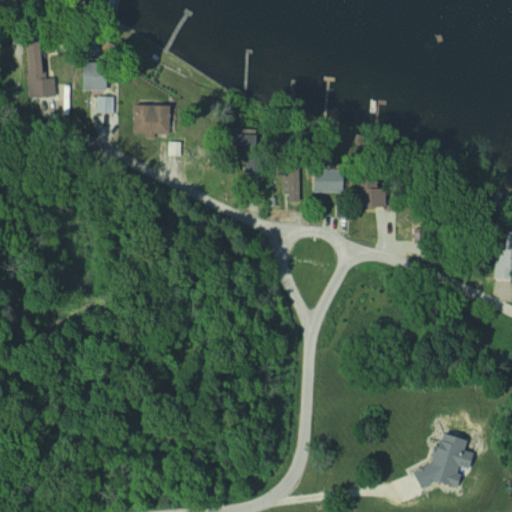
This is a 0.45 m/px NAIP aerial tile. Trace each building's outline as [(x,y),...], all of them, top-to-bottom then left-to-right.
[(57,77),(47,77),(47,41),(26,41),(26,98),(57,98),(57,77)] [(100,112),(117,112),(117,95),(100,95),(100,112)] [(175,104),(138,104),(138,134),(175,134),(175,104)] [(172,155),(182,155),(182,143),(172,143),(172,155)] [(350,191),(350,170),(320,170),(320,191),(350,191)] [(303,200),(303,173),(290,173),(290,200),(303,200)] [(511,240),(498,240),(497,278),(511,278),(511,240)]
